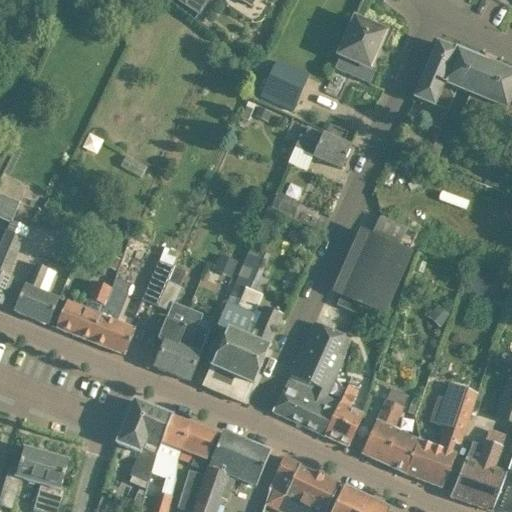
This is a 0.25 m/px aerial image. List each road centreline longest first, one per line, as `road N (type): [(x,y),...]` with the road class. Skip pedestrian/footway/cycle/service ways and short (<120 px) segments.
road 1 (residential): [(252,426),(433,7)]
road 2 (unclassified): [(437,511),(252,426)]
road 3 (unclassified): [(82,511),(130,377)]
road 4 (unclassified): [(130,377),(0,325)]
road 5 (unclassified): [(252,426),(130,377)]
